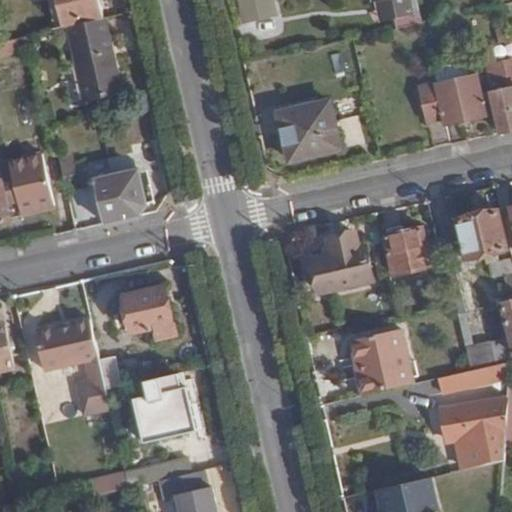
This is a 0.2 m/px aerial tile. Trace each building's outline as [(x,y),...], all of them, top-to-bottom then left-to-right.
[(104,20),(105,19),(100,0),(58,0),(65,29),(69,27),(104,20)] [(275,15),(271,0),(241,0),(247,21),(275,15)] [(391,21),(419,15),(416,0),(372,0),(374,3),(387,1),(391,21)] [(378,24),(391,21),(387,1),(374,3),(378,24)] [(120,92),(104,20),(69,27),(82,83),(94,80),(99,97),(120,92)] [(499,38),(507,35),(506,28),(498,30),(499,38)] [(500,44),(509,42),(507,35),(499,38),(500,44)] [(18,39),(0,43),(0,55),(21,52),(18,39)] [(500,134),(511,131),(511,54),(509,42),(500,44),(481,49),(491,94),(495,114),(500,134)] [(445,126),(495,114),(491,94),(482,96),(478,77),(436,86),(443,117),(445,126)] [(86,100),(99,97),(94,80),(82,83),(86,100)] [(443,117),(436,86),(407,92),(413,123),(443,117)] [(340,150),(327,103),(279,114),(290,162),(340,150)] [(72,159),(61,161),(65,178),(76,175),(72,159)] [(106,224),(144,216),(149,206),(141,171),(96,181),(106,224)] [(25,205),(28,217),(62,210),(54,175),(20,183),(21,186),(10,189),(14,207),(25,205)] [(0,223),(11,221),(2,181),(0,181),(0,223)] [(77,218),(93,214),(87,188),(71,192),(77,218)] [(511,206),(500,210),(501,211),(510,250),(511,258),(511,206)] [(510,250),(501,211),(457,222),(466,259),(485,255),(488,262),(499,260),(498,252),(510,250)] [(441,263),(436,243),(426,246),(423,229),(387,237),(395,277),(441,266),(441,263)] [(334,266),(316,270),(321,293),(372,281),(365,248),(357,250),(354,236),(328,241),(331,256),(334,266)] [(313,260),(316,270),(334,266),(331,256),(313,260)] [(511,336),(511,260),(490,266),(494,279),(506,276),(511,296),(511,298),(504,301),(511,336)] [(441,266),(450,304),(455,302),(459,316),(464,315),(454,271),(446,262),(441,263),(441,266)] [(166,288),(125,297),(132,332),(156,327),(159,337),(173,334),(171,323),(173,323),(166,288)] [(464,315),(459,316),(467,350),(473,349),(464,315)] [(101,360),(92,321),(35,333),(45,373),(88,363),(101,361),(101,360)] [(6,323),(0,324),(0,375),(3,375),(2,369),(14,365),(6,323)] [(351,342),(365,396),(414,385),(401,331),(351,342)] [(467,350),(472,371),(508,363),(502,342),(473,349),(467,350)] [(116,357),(101,360),(101,361),(106,382),(107,389),(122,385),(116,357)] [(101,361),(88,363),(93,385),(106,382),(101,361)] [(444,394),(509,379),(511,362),(508,363),(472,371),(440,379),(444,394)] [(189,379),(183,380),(184,388),(134,399),(144,442),(201,428),(201,427),(206,426),(200,402),(195,404),(189,379)] [(84,422),(113,415),(107,389),(106,382),(93,385),(77,389),(84,422)] [(505,444),(506,434),(508,396),(452,409),(457,436),(469,433),(470,440),(476,467),(504,460),(505,444)] [(459,442),(470,440),(469,433),(457,436),(459,442)] [(511,473),(511,449),(505,444),(504,460),(503,472),(511,473)] [(124,470),(127,487),(161,479),(191,473),(187,456),(124,470)] [(124,470),(108,473),(111,490),(127,487),(124,470)] [(191,473),(161,479),(166,498),(177,495),(181,511),(214,511),(213,504),(215,501),(211,486),(207,487),(203,470),(191,473)] [(434,511),(434,510),(438,509),(431,478),(380,490),(384,511),(434,511)]
